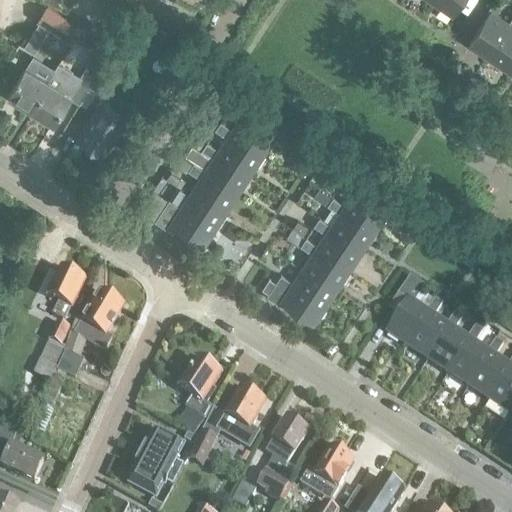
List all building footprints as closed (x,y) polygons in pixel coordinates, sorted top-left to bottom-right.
[(433,0),(433,1),(453,15),(463,0),(433,0)] [(494,0),(488,9),(491,11),(469,44),(490,58),(511,25),(509,23),(496,15),(504,2),(503,1),(500,0),(494,0)] [(39,22),(34,30),(45,36),(49,28),(59,34),(68,19),(48,6),(38,21),(39,22)] [(511,25),(490,58),(510,71),(511,68),(511,18),(509,23),(511,25)] [(134,25),(122,43),(133,50),(137,44),(150,52),(158,41),(144,32),(134,25)] [(91,34),(83,28),(75,40),(84,45),(91,34)] [(34,30),(24,47),(34,53),(45,36),(34,30)] [(103,41),(96,52),(108,59),(114,48),(103,41)] [(81,79),(80,81),(90,87),(108,59),(96,52),(96,53),(80,78),(81,79)] [(26,66),(8,95),(31,109),(49,80),(56,69),(33,55),(26,66)] [(49,80),(31,109),(54,123),(80,81),(81,79),(80,78),(58,65),(56,69),(49,80)] [(127,118),(100,101),(78,137),(105,154),(127,118)] [(234,102),(229,109),(240,117),(232,129),(230,132),(264,154),(277,134),(245,112),(246,111),(247,110),(234,102)] [(216,129),(215,130),(227,137),(219,150),(217,153),(250,175),(264,154),(230,132),(232,129),(221,122),(220,123),(216,129)] [(196,137),(192,144),(202,150),(206,143),(196,137)] [(207,142),(202,150),(214,158),(213,159),(206,170),(204,173),(237,195),(250,175),(217,153),(219,150),(207,142)] [(194,162),(188,171),(200,178),(190,194),(223,216),(237,195),(204,173),(206,170),(194,162)] [(326,163),(321,171),(331,178),(336,170),(326,163)] [(347,177),(341,185),(353,193),(345,205),(344,208),(376,229),(390,209),(357,188),(359,185),(347,177)] [(169,199),(155,221),(167,229),(169,226),(203,248),(223,216),(190,194),(181,207),(169,199)] [(333,197),(328,205),(340,213),(331,225),(329,228),(362,250),(376,229),(344,208),(345,205),(333,197)] [(319,217),(314,225),(326,233),(318,246),(315,250),(349,271),(362,250),(329,228),(331,225),(319,217)] [(298,220),(293,228),(303,234),(308,227),(298,220)] [(292,229),(287,237),(301,246),(306,238),(292,229)] [(306,238),(301,246),(313,254),(301,271),(334,293),(349,271),(315,250),(318,246),(306,238)] [(61,271),(48,298),(43,307),(55,312),(53,317),(65,322),(71,309),(72,309),(84,282),(61,271)] [(269,293),(267,296),(279,304),(281,301),(314,323),(334,293),(301,271),(293,283),(282,275),(276,282),(269,293)] [(398,296),(408,303),(387,334),(409,349),(431,316),(434,318),(442,306),(434,301),(426,313),(414,305),(425,288),(410,277),(398,296)] [(77,318),(71,334),(74,336),(86,344),(105,355),(114,340),(107,336),(124,308),(101,293),(84,321),(83,321),(82,321),(77,318)] [(440,293),(434,301),(442,306),(447,298),(440,293)] [(431,316),(409,349),(432,363),(453,330),(455,331),(463,319),(455,314),(447,326),(434,318),(431,316)] [(62,349),(63,347),(71,330),(57,323),(48,342),(49,343),(62,349)] [(455,331),(453,330),(432,363),(454,378),(475,345),(483,333),(476,327),(467,340),(455,331)] [(475,345),(454,378),(476,392),(497,359),(496,358),(504,346),(496,341),(488,353),(475,345)] [(62,349),(49,343),(40,361),(33,376),(51,384),(52,383),(57,372),(58,369),(64,354),(65,353),(66,348),(63,347),(62,349)] [(58,369),(57,372),(65,376),(76,381),(84,361),(81,360),(65,353),(64,354),(58,369)] [(497,359),(476,392),(498,407),(511,385),(511,360),(508,366),(497,359)] [(196,361),(178,389),(192,398),(185,409),(188,410),(205,422),(212,409),(206,406),(215,393),(211,391),(220,377),(208,369),(210,366),(202,361),(200,364),(196,361)] [(100,372),(101,377),(105,380),(109,379),(112,376),(111,371),(108,369),(103,369),(100,372)] [(64,383),(55,379),(47,396),(56,399),(64,383)] [(511,385),(498,407),(511,415),(511,385)] [(95,392),(83,386),(80,391),(93,397),(95,392)] [(226,418),(218,431),(220,432),(249,449),(258,434),(251,431),(257,420),(255,419),(263,404),(252,398),(253,395),(245,390),(244,393),(241,392),(226,418)] [(188,410),(177,426),(194,438),(205,422),(188,410)] [(1,429),(16,436),(21,424),(6,417),(1,429)] [(286,420),(273,442),(265,454),(273,459),(266,472),(265,472),(256,488),(266,493),(264,497),(279,505),(289,485),(289,484),(296,470),(288,466),(294,456),(308,434),(286,420)] [(148,445),(141,458),(178,477),(184,467),(177,463),(178,461),(176,460),(183,446),(157,432),(149,446),(148,445)] [(194,450),(188,461),(202,468),(215,441),(202,434),(198,441),(197,443),(195,448),(194,450)] [(188,435),(184,442),(195,448),(197,443),(198,441),(188,435)] [(1,468),(35,483),(44,463),(11,448),(1,468)] [(310,471),(300,487),(319,498),(321,494),(333,501),(346,479),(344,478),(352,463),(342,457),(343,455),(334,449),(333,452),(330,450),(316,474),(310,471)] [(178,477),(141,458),(135,470),(136,471),(129,485),(155,499),(163,485),(164,486),(165,484),(173,488),(178,477)] [(204,501),(216,511),(235,487),(222,478),(204,501)] [(358,491),(345,511),(392,511),(404,494),(380,479),(368,498),(367,497),(358,491)] [(257,491),(244,485),(242,484),(232,503),(246,511),(257,491)] [(0,511),(15,511),(19,504),(0,495),(0,511)] [(152,501),(148,508),(155,511),(160,511),(163,507),(152,501)]
